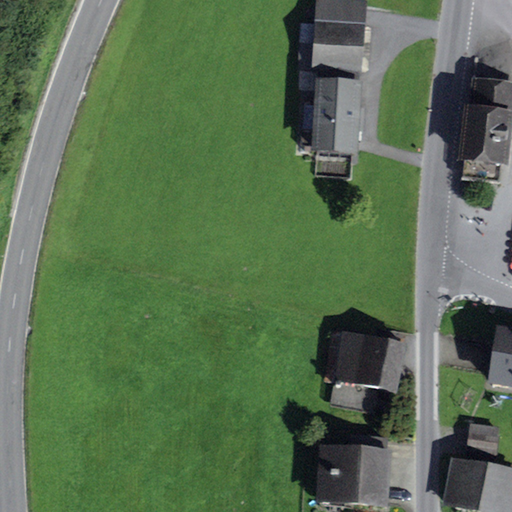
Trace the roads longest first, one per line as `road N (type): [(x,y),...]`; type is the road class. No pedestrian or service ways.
road 1 (secondary): [(100,0),(52,128),(16,283),(6,407),(11,511)]
road 2 (residential): [(427,276),(457,0)]
road 3 (residential): [(426,511),(427,276)]
